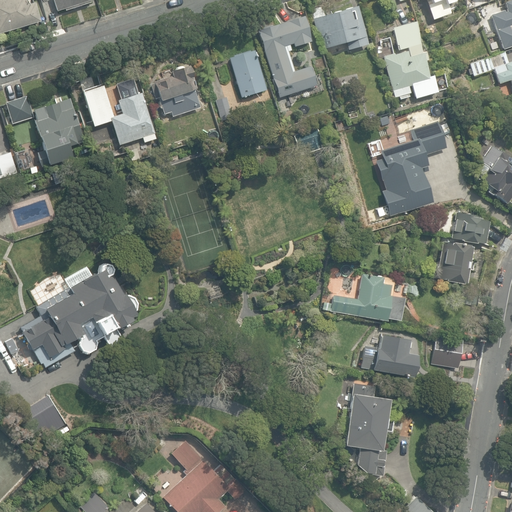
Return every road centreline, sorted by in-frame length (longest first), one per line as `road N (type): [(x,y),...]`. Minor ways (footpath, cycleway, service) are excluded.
road 1 (residential): [(470,511),(511,272)]
road 2 (residential): [(0,68),(214,0)]
